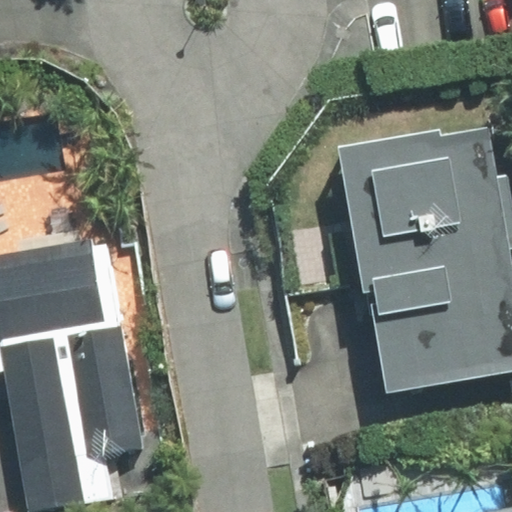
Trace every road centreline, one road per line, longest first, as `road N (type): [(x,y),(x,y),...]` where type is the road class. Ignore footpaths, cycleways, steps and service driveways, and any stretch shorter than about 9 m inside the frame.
road 1 (residential): [(194,3),(261,511)]
road 2 (residential): [(0,29),(194,3)]
